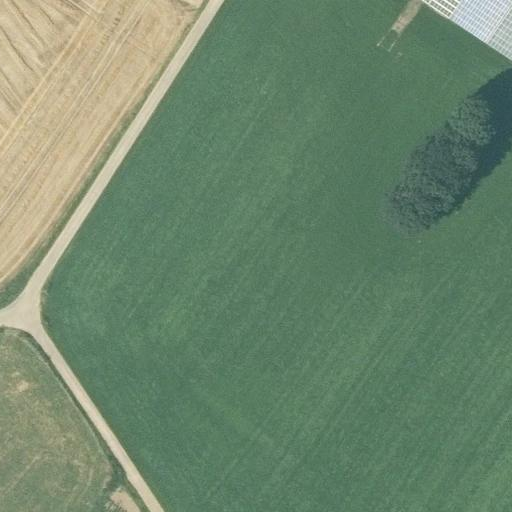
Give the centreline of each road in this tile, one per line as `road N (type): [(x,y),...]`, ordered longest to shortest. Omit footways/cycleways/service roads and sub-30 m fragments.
road 1 (unclassified): [(27,314),(29,293),(217,0)]
road 2 (unclassified): [(27,314),(155,511)]
